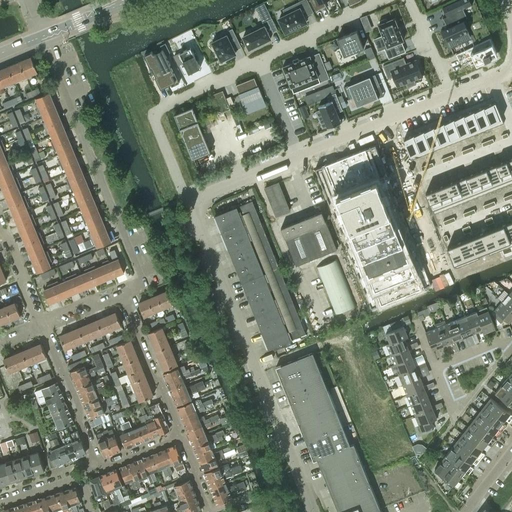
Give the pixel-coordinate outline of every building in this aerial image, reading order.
[(285,16),(279,19),(285,33),(292,29),(292,30),(300,26),(299,26),(306,22),(303,17),(313,13),(306,0),(303,0),(299,2),(302,8),(285,16)] [(309,0),(315,11),(326,6),(323,1),(324,0),(309,0)] [(470,37),(467,32),(462,20),(464,20),(467,18),(463,9),(470,6),(467,0),(458,0),(443,7),(448,16),(446,17),(443,18),(447,28),(444,29),(442,30),(447,41),(449,46),(470,37)] [(363,24),(369,22),(366,16),(360,18),(363,24)] [(257,45),(258,45),(261,43),(262,43),(270,39),(268,34),(277,30),(271,18),(262,23),(264,26),(243,37),(249,49),(257,45)] [(383,36),(373,39),(376,45),(378,51),(384,48),(388,58),(405,52),(401,42),(402,41),(403,41),(403,40),(399,32),(400,32),(397,27),(394,19),(394,18),(393,19),(387,21),(386,19),(379,21),(380,24),(379,24),(378,25),(379,26),(383,36)] [(226,35),(212,42),(221,61),(222,60),(223,62),(230,58),(230,57),(231,56),(230,55),(231,55),(234,54),(235,53),(234,51),(231,45),(238,41),(232,29),(225,32),(226,35)] [(357,30),(337,38),(344,56),(364,48),(357,30)] [(490,39),(456,54),(459,61),(472,56),(475,64),(476,66),(485,62),(491,59),(497,56),(497,54),(490,39)] [(371,47),(365,49),(368,59),(375,57),(371,47)] [(190,48),(174,56),(178,65),(184,62),(189,73),(200,67),(197,60),(198,59),(196,55),(194,56),(190,48)] [(151,52),(144,55),(151,69),(152,68),(156,77),(155,77),(161,89),(170,84),(172,87),(179,83),(163,49),(153,54),(152,51),(151,52)] [(283,66),(282,67),(283,68),(283,67),(291,87),(290,87),(291,88),(291,87),(293,93),(303,89),(301,83),(317,77),(319,82),(329,79),(323,63),(314,66),(310,57),(310,56),(309,56),(300,60),(299,60),(292,63),(283,67),(283,66)] [(25,59),(19,62),(26,77),(37,72),(31,57),(29,58),(29,57),(25,58),(25,59)] [(383,66),(388,78),(393,76),(397,86),(405,83),(407,87),(416,84),(414,80),(417,78),(416,76),(421,74),(416,60),(406,64),(403,58),(383,66)] [(15,82),(26,77),(19,62),(18,62),(17,62),(14,63),(14,64),(8,66),(15,82)] [(0,69),(0,78),(3,87),(15,82),(8,66),(7,67),(6,66),(3,68),(3,69),(0,69)] [(340,72),(330,76),(332,82),(342,78),(340,72)] [(375,74),(344,87),(348,99),(353,97),(356,107),(378,98),(374,89),(380,87),(375,74)] [(254,78),(235,85),(239,94),(243,104),(246,110),(255,106),(256,106),(260,104),(264,103),(262,99),(263,99),(257,86),(254,78)] [(326,88),(321,90),(324,97),(335,92),(333,85),(326,88)] [(35,104),(37,109),(53,102),(49,93),(36,99),(37,103),(35,104)] [(341,123),(340,122),(339,118),(337,113),(333,104),(339,102),(335,93),(327,96),(329,102),(318,106),(319,107),(320,109),(323,116),(318,118),(322,128),(327,126),(327,127),(327,128),(338,124),(340,123),(341,123)] [(226,100),(220,102),(223,112),(230,109),(226,100)] [(57,112),(53,102),(37,109),(39,115),(42,113),(43,117),(57,112)] [(495,102),(484,106),(493,128),(504,123),(495,102)] [(304,105),(299,108),(303,119),(309,116),(304,105)] [(484,106),(474,110),(483,131),(493,128),(484,106)] [(180,129),(198,122),(195,113),(195,111),(194,111),(193,107),(191,108),(182,112),(182,111),(181,111),(182,112),(179,113),(179,112),(178,112),(179,113),(174,115),(180,129)] [(474,110),(464,114),(473,135),(483,131),(474,110)] [(61,121),(57,112),(43,117),(45,122),(42,123),(44,128),(61,121)] [(464,114),(454,118),(463,139),(473,135),(464,114)] [(454,118),(444,122),(453,143),(463,139),(454,118)] [(65,130),(61,121),(44,128),(47,133),(49,132),(51,136),(65,130)] [(210,152),(198,122),(180,129),(192,159),(210,152)] [(444,122),(434,126),(443,147),(453,143),(444,122)] [(434,126),(424,130),(433,151),(439,149),(443,147),(434,126)] [(68,139),(65,130),(51,136),(53,140),(50,141),(52,146),(68,139)] [(424,130),(414,134),(423,155),(433,151),(424,130)] [(414,134),(404,138),(412,159),(423,155),(414,134)] [(72,149),(68,139),(52,146),(54,151),(57,150),(59,154),(72,149)] [(320,166),(315,168),(317,173),(321,183),(323,188),(327,198),(329,203),(333,213),(335,218),(339,228),(341,233),(345,243),(347,248),(351,258),(353,263),(357,273),(357,274),(359,279),(359,278),(363,288),(363,289),(365,294),(365,293),(369,304),(370,307),(371,309),(376,307),(376,306),(381,304),(381,305),(386,303),(386,302),(396,298),(396,299),(406,295),(416,290),(416,291),(421,289),(421,288),(426,286),(426,287),(431,285),(429,280),(428,280),(425,270),(423,265),(419,255),(417,250),(413,240),(411,235),(407,225),(405,219),(405,220),(401,210),(401,209),(399,204),(394,206),(390,196),(395,194),(393,189),(393,190),(389,180),(389,179),(387,174),(383,164),(381,159),(377,149),(375,144),(370,146),(370,147),(320,167),(320,166)] [(76,158),(72,149),(59,154),(60,159),(58,160),(60,165),(76,158)] [(0,156),(0,167),(11,163),(9,158),(6,159),(4,155),(0,156)] [(80,167),(76,158),(60,165),(62,170),(65,169),(66,173),(80,167)] [(511,174),(506,161),(496,165),(505,186),(511,182),(511,174)] [(11,163),(0,167),(0,178),(12,174),(10,169),(13,168),(11,163)] [(496,165),(486,169),(495,190),(505,186),(496,165)] [(84,176),(80,167),(66,173),(68,177),(65,178),(67,183),(84,176)] [(477,172),(476,173),(485,194),(487,193),(495,190),(486,169),(477,172)] [(476,173),(466,177),(475,198),(485,194),(476,173)] [(0,178),(0,183),(2,188),(19,182),(17,176),(14,178),(12,174),(0,178)] [(88,186),(84,176),(67,183),(70,188),(72,187),(74,191),(88,186)] [(466,177),(456,181),(465,202),(475,198),(466,177)] [(456,181),(446,185),(455,206),(465,202),(456,181)] [(19,182),(2,188),(6,198),(20,192),(18,188),(21,187),(19,182)] [(276,216),(289,211),(278,182),(265,188),(276,216)] [(446,185),(436,189),(444,210),(455,206),(446,185)] [(91,195),(88,186),(74,191),(76,196),(73,197),(75,202),(91,195)] [(436,189),(426,193),(434,214),(444,210),(436,189)] [(6,198),(10,207),(27,200),(24,195),(21,196),(20,192),(6,198)] [(95,204),(91,195),(75,202),(77,207),(80,206),(82,210),(95,204)] [(29,205),(27,200),(10,207),(14,216),(27,211),(26,206),(29,205)] [(221,232),(259,217),(252,201),(215,216),(221,232)] [(99,213),(95,204),(82,210),(83,214),(81,215),(83,220),(99,213)] [(14,216),(17,225),(34,219),(32,213),(29,215),(27,211),(14,216)] [(296,265),(337,249),(322,211),(281,228),(296,265)] [(103,223),(99,213),(83,220),(85,225),(88,224),(89,228),(103,223)] [(228,249),(266,234),(259,217),(221,232),(228,249)] [(17,225),(21,235),(35,229),(33,225),(36,224),(34,219),(17,225)] [(511,221),(503,225),(511,246),(511,245),(511,221)] [(107,232),(103,223),(89,228),(91,232),(88,234),(90,239),(107,232)] [(503,225),(492,229),(501,250),(511,246),(503,225)] [(21,235),(25,244),(42,237),(40,232),(37,233),(35,229),(21,235)] [(492,229),(481,234),(490,255),(501,250),(492,229)] [(107,232),(90,239),(93,244),(95,243),(97,247),(111,242),(107,232)] [(235,265),(272,250),(266,234),(228,249),(235,265)] [(481,234),(470,238),(479,259),(477,255),(487,251),(489,255),(490,255),(481,234)] [(25,244),(29,253),(43,248),(41,243),(44,242),(42,237),(25,244)] [(470,238),(459,242),(467,264),(479,259),(470,238)] [(459,242),(447,247),(456,268),(467,264),(459,242)] [(29,253),(33,262),(50,255),(47,250),(44,252),(43,248),(29,253)] [(108,260),(115,276),(124,272),(114,249),(109,252),(112,258),(108,260)] [(242,282),(279,267),(272,250),(235,265),(242,282)] [(52,261),(50,255),(33,262),(37,273),(51,267),(49,262),(52,261)] [(337,259),(317,267),(336,314),(356,306),(337,259)] [(105,280),(115,276),(108,260),(103,262),(104,265),(100,266),(105,280)] [(96,284),(105,280),(100,266),(96,268),(95,265),(89,267),(96,284)] [(87,288),(96,284),(89,267),(84,270),(85,272),(81,274),(87,288)] [(248,299),(286,284),(279,267),(242,282),(248,299)] [(78,292),(87,288),(81,274),(77,276),(76,273),(71,275),(78,292)] [(69,295),(78,292),(71,275),(66,277),(67,280),(63,282),(69,295)] [(59,299),(69,295),(63,282),(59,283),(58,281),(52,283),(59,299)] [(59,299),(52,283),(47,285),(48,288),(44,290),(50,303),(59,299)] [(255,315),(292,300),(286,284),(248,299),(255,315)] [(504,290),(497,298),(502,302),(511,310),(511,296),(509,293),(504,290)] [(158,295),(163,308),(172,304),(167,291),(158,295)] [(163,308),(158,295),(148,299),(154,312),(163,308)] [(154,312),(148,299),(139,303),(144,316),(154,312)] [(262,332),(299,317),(292,300),(255,315),(262,332)] [(511,310),(502,302),(494,310),(497,313),(494,316),(500,323),(504,319),(509,322),(511,318),(511,310)] [(6,307),(11,320),(20,316),(15,303),(6,307)] [(0,318),(2,323),(11,320),(6,307),(0,308),(0,318)] [(487,307),(477,311),(478,315),(477,315),(483,329),(482,329),(484,333),(495,328),(487,307)] [(477,311),(466,316),(473,333),(475,332),(482,329),(483,329),(477,315),(478,315),(477,311)] [(106,316),(112,329),(121,325),(116,312),(106,316)] [(106,316),(97,320),(102,333),(112,329),(106,316)] [(477,337),(475,332),(473,333),(466,316),(456,320),(463,337),(471,334),(473,338),(477,337)] [(299,317),(262,332),(268,349),(306,334),(299,317)] [(102,333),(97,320),(88,324),(93,337),(102,333)] [(434,324),(436,328),(443,345),(451,342),(453,347),(457,345),(455,340),(453,341),(446,324),(444,320),(434,324)] [(456,320),(446,324),(453,341),(455,340),(463,337),(456,320)] [(88,324),(79,328),(84,341),(93,337),(88,324)] [(404,338),(408,337),(403,326),(386,333),(390,343),(404,338)] [(149,332),(152,342),(165,336),(162,327),(149,332)] [(79,328),(69,332),(75,345),(84,341),(79,328)] [(432,349),(443,345),(436,328),(425,332),(432,349)] [(65,349),(75,345),(69,332),(60,336),(65,349)] [(169,346),(165,336),(152,342),(156,351),(169,346)] [(407,346),(404,338),(390,343),(386,344),(391,355),(408,348),(407,346)] [(121,355),(134,349),(130,340),(117,345),(121,355)] [(41,344),(32,348),(37,360),(46,357),(41,344)] [(395,365),(412,357),(409,349),(413,348),(412,344),(407,346),(408,348),(391,355),(395,365)] [(156,351),(160,361),(173,355),(169,346),(156,351)] [(22,351),(28,364),(37,360),(32,348),(22,351)] [(121,355),(125,364),(138,358),(134,349),(121,355)] [(22,351),(13,355),(19,368),(28,364),(22,351)] [(313,461),(317,459),(317,458),(350,445),(313,352),(276,367),(313,461)] [(9,372),(19,368),(13,355),(3,359),(9,372)] [(70,371),(73,380),(94,371),(98,369),(103,367),(99,355),(93,358),(96,366),(87,370),(85,365),(70,371)] [(177,365),(173,355),(160,361),(164,370),(177,365)] [(416,368),(415,365),(412,357),(395,365),(399,375),(416,368)] [(125,364),(129,373),(142,368),(138,358),(125,364)] [(163,373),(166,381),(199,368),(197,364),(180,372),(178,367),(163,373)] [(416,368),(399,375),(403,385),(420,378),(417,369),(422,368),(420,364),(415,365),(416,368)] [(129,373),(132,382),(145,377),(142,368),(129,373)] [(166,381),(170,389),(185,383),(183,379),(200,372),(199,368),(166,381)] [(76,387),(91,381),(89,377),(95,374),(94,371),(73,380),(76,387)] [(132,382),(136,392),(149,386),(145,377),(132,382)] [(424,388),(424,386),(420,378),(403,385),(407,395),(424,388)] [(511,382),(507,378),(502,385),(511,393),(511,382)] [(79,395),(101,386),(103,385),(102,382),(93,386),(91,381),(76,387),(79,395)] [(170,389),(173,397),(204,384),(202,381),(187,387),(185,383),(170,389)] [(38,399),(60,390),(57,382),(42,388),(44,392),(36,395),(38,399)] [(205,388),(204,384),(173,397),(176,405),(191,399),(189,394),(205,388)] [(424,388),(407,395),(411,405),(428,398),(425,390),(430,388),(428,384),(424,386),(424,388)] [(511,393),(502,385),(495,392),(511,406),(511,393)] [(101,386),(79,395),(83,403),(98,397),(104,394),(101,386)] [(153,396),(149,386),(136,392),(140,401),(153,396)] [(60,390),(38,399),(40,403),(47,400),(49,404),(64,398),(60,390)] [(18,401),(18,399),(21,397),(21,396),(26,394),(26,392),(21,394),(21,393),(18,395),(9,399),(10,403),(18,401)] [(112,400),(112,399),(110,397),(100,401),(98,397),(83,403),(86,411),(112,400)] [(64,398),(49,404),(50,408),(43,411),(44,415),(67,406),(64,398)] [(116,398),(112,399),(112,400),(86,411),(89,418),(110,410),(109,405),(117,402),(116,398)] [(411,405),(415,415),(432,408),(432,406),(428,398),(411,405)] [(511,414),(491,398),(485,406),(503,419),(504,418),(510,422),(511,419),(511,414)] [(192,401),(177,407),(181,415),(211,403),(212,402),(211,399),(200,403),(199,399),(192,401)] [(149,406),(155,420),(161,434),(169,430),(158,402),(149,406)] [(181,415),(184,423),(199,417),(197,413),(212,406),(211,403),(181,415)] [(438,408),(436,404),(432,406),(432,408),(415,415),(422,431),(433,427),(431,421),(437,419),(433,410),(438,408)] [(55,420),(70,414),(67,406),(44,415),(46,419),(53,416),(55,420)] [(143,415),(152,437),(161,434),(155,420),(150,422),(143,407),(140,406),(139,406),(143,415)] [(485,406),(479,413),(503,431),(507,425),(501,421),(503,419),(485,406)] [(113,419),(118,417),(119,420),(123,418),(121,412),(112,415),(113,419)] [(499,436),(503,431),(479,413),(474,420),(491,434),(493,432),(499,436)] [(70,414),(55,420),(57,424),(49,427),(51,431),(73,422),(70,414)] [(108,414),(100,417),(102,422),(108,420),(110,419),(108,414)] [(184,423),(187,431),(210,421),(219,418),(218,414),(205,420),(203,415),(199,417),(184,423)] [(224,417),(226,423),(231,421),(233,420),(231,414),(229,415),(224,417)] [(143,441),(152,437),(143,415),(139,417),(143,425),(137,427),(143,441)] [(474,420),(468,427),(492,445),(496,440),(490,435),(491,434),(474,420)] [(134,444),(143,441),(137,427),(132,429),(129,421),(125,422),(134,444)] [(210,421),(187,431),(190,439),(205,433),(203,428),(212,425),(210,421)] [(125,448),(134,444),(125,422),(122,424),(125,432),(120,434),(125,448)] [(70,426),(67,427),(69,434),(70,433),(73,441),(72,441),(78,457),(86,453),(77,430),(73,432),(70,426)] [(64,444),(70,460),(78,457),(72,441),(73,441),(70,433),(69,434),(67,427),(62,429),(66,437),(62,439),(64,444)] [(487,451),(492,445),(468,427),(463,434),(480,448),(482,446),(487,451)] [(107,429),(102,431),(105,438),(106,438),(113,453),(121,450),(114,435),(112,429),(108,430),(107,429)] [(105,438),(102,431),(95,434),(105,457),(113,453),(106,438),(105,438)] [(63,463),(70,460),(64,444),(60,446),(57,438),(58,437),(56,432),(51,434),(63,463)] [(190,439),(193,447),(217,437),(215,433),(207,437),(205,433),(190,439)] [(51,468),(63,463),(51,434),(47,435),(53,449),(48,451),(51,457),(48,458),(51,468)] [(463,434),(457,441),(481,459),(485,454),(479,449),(480,448),(463,434)] [(217,437),(193,447),(197,455),(212,448),(216,446),(214,442),(218,441),(223,439),(221,435),(217,437)] [(9,450),(8,447),(6,441),(0,443),(3,452),(9,450)] [(457,441),(452,448),(469,462),(471,460),(476,465),(481,459),(457,441)] [(317,458),(317,459),(338,511),(381,511),(354,443),(350,445),(317,458)] [(173,463),(175,467),(183,464),(175,445),(167,448),(173,463)] [(173,463),(167,448),(159,451),(169,475),(172,473),(169,465),(173,463)] [(197,455),(200,462),(223,453),(222,449),(213,453),(212,448),(197,455)] [(452,448),(446,455),(470,473),(474,468),(468,464),(469,462),(452,448)] [(223,453),(200,462),(203,470),(218,464),(216,460),(225,456),(232,453),(231,450),(223,453)] [(38,451),(29,454),(37,476),(40,475),(39,473),(45,471),(38,451)] [(169,475),(159,451),(152,455),(158,470),(162,468),(165,476),(169,475)] [(33,477),(37,476),(29,454),(21,457),(27,476),(32,475),(33,477)] [(158,470),(152,455),(144,458),(153,481),(157,480),(153,471),(158,470)] [(446,455),(441,462),(458,476),(460,474),(465,479),(470,473),(446,455)] [(27,476),(21,457),(12,460),(19,482),(23,481),(22,478),(27,476)] [(153,481),(144,458),(136,461),(144,481),(148,479),(150,483),(153,481)] [(12,460),(4,463),(10,482),(15,480),(16,483),(19,482),(12,460)] [(128,464),(137,488),(141,486),(139,482),(144,481),(136,461),(128,464)] [(457,478),(458,476),(441,462),(435,470),(458,488),(463,482),(457,478)] [(5,484),(10,482),(4,463),(0,463),(0,480),(2,488),(6,487),(5,484)] [(204,473),(207,481),(242,467),(240,463),(228,468),(226,464),(204,473)] [(137,488),(128,464),(120,467),(126,482),(130,480),(134,489),(137,488)] [(242,467),(207,481),(211,489),(226,483),(224,478),(243,470),(242,467)] [(116,469),(108,472),(118,497),(122,506),(123,505),(128,503),(128,504),(132,503),(130,500),(131,500),(128,494),(123,497),(119,487),(123,485),(116,469)] [(111,504),(112,507),(113,510),(122,507),(122,506),(118,497),(108,472),(101,475),(107,492),(111,490),(116,502),(111,504)] [(108,498),(99,476),(90,480),(98,503),(108,498)] [(170,493),(172,496),(193,487),(189,479),(181,483),(174,486),(176,490),(170,493)] [(211,489),(214,497),(244,485),(243,481),(227,487),(226,483),(211,489)] [(245,488),(244,485),(214,497),(217,503),(219,504),(232,499),(230,494),(245,488)] [(75,487),(66,490),(73,511),(84,511),(83,508),(77,510),(75,503),(81,501),(75,487)] [(150,495),(154,494),(158,492),(156,487),(151,489),(151,491),(149,493),(150,495)] [(178,496),(180,501),(196,495),(193,487),(172,496),(173,499),(178,496)] [(68,511),(73,511),(66,490),(57,493),(62,508),(67,506),(68,511)] [(57,493),(48,496),(53,511),(57,511),(57,509),(62,508),(57,493)] [(177,508),(178,511),(199,502),(196,495),(180,501),(182,505),(177,508)] [(53,511),(48,496),(39,499),(43,511),(48,511),(49,511),(48,511),(53,511)] [(43,511),(39,499),(30,502),(33,511),(43,511)] [(160,501),(157,502),(160,511),(169,511),(167,505),(162,506),(160,501)] [(33,511),(30,502),(21,505),(23,511),(33,511)] [(156,508),(151,510),(151,511),(160,511),(157,502),(154,503),(156,508)] [(201,509),(199,502),(178,511),(182,511),(184,511),(197,511),(200,511),(201,509)]
